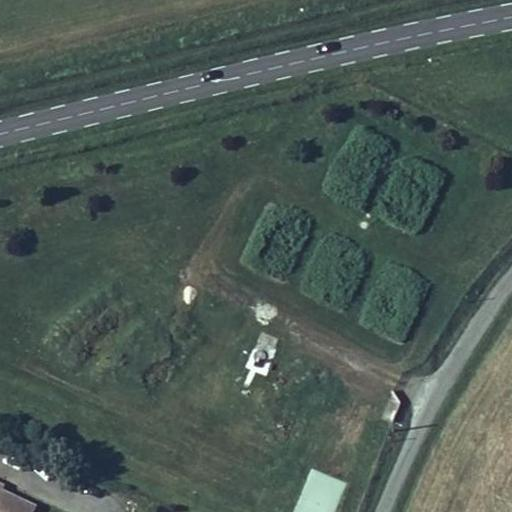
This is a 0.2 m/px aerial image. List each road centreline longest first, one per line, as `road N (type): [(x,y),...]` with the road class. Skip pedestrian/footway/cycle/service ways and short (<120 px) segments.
road 1 (secondary): [(0,133),(511,16)]
road 2 (unclassified): [(511,273),(423,413),(379,511)]
